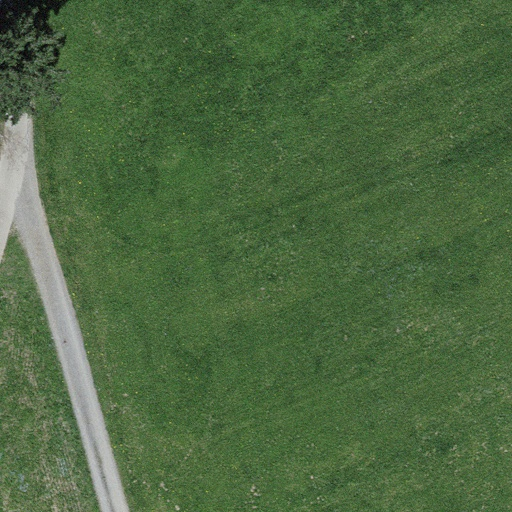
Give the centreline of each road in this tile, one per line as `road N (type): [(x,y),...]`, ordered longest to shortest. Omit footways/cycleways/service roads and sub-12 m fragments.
road 1 (track): [(27,190),(142,511)]
road 2 (track): [(8,0),(27,190)]
